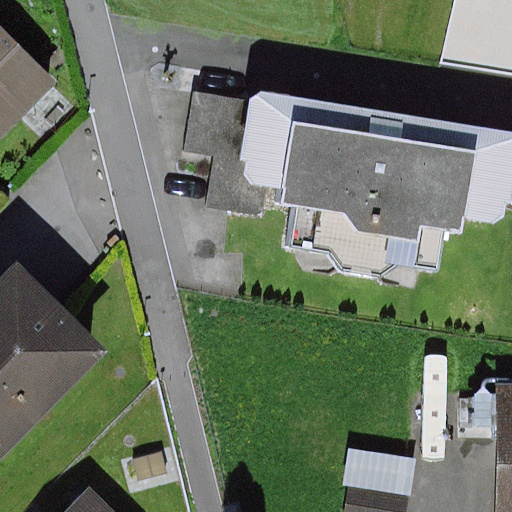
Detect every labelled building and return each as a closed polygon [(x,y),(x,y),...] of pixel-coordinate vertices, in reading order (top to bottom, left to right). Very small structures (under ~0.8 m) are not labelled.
[(0,143),(60,83),(0,24),(0,143)] [(252,101),(252,104),(194,95),(185,152),(214,157),(206,207),(260,216),(265,186),(284,189),(281,206),(297,208),(290,249),(334,256),(344,273),(383,279),(398,267),(438,273),(444,233),(463,237),(466,220),(496,225),(506,218),(508,206),(511,206),(511,133),(264,92),(252,101)] [(0,466),(112,354),(21,264),(0,284),(0,466)] [(511,511),(511,384),(496,384),(495,511),(511,511)] [(410,511),(419,460),(349,448),(343,486),(350,487),(345,511),(410,511)] [(116,511),(92,487),(67,511),(116,511)]
